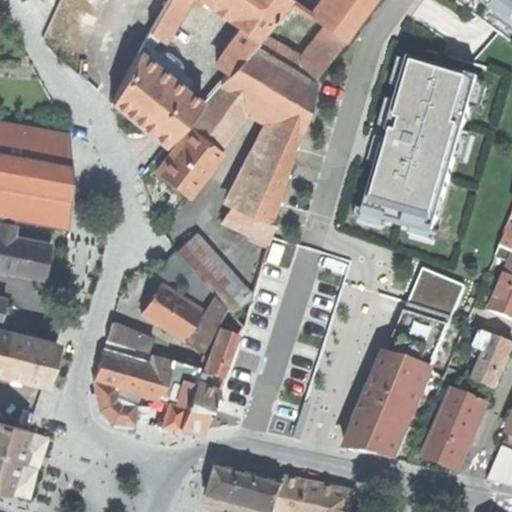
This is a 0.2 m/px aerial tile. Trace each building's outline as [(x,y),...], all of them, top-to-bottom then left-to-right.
[(161,38),(164,40),(188,0),(168,0),(150,33),(161,38)] [(204,0),(244,28),(259,39),(271,22),(275,23),(291,4),(287,1),(285,0),(204,0)] [(328,30),(346,43),(377,0),(324,0),(311,18),(324,27),(328,30)] [(511,0),(477,0),(477,1),(499,17),(501,13),(511,21),(511,0)] [(306,51),(310,54),(328,30),(324,27),(306,51)] [(259,39),(244,28),(217,66),(230,75),(252,49),(261,40),(259,39)] [(310,54),(295,74),(313,84),(346,43),(328,30),(310,54)] [(150,33),(138,55),(142,59),(149,49),(152,51),(161,38),(150,33)] [(149,49),(142,59),(184,91),(191,81),(152,51),(149,49)] [(252,104),(273,116),(301,133),(302,134),(316,86),(313,84),(295,74),(252,49),(230,75),(220,86),(222,87),(252,104)] [(129,118),(165,147),(202,106),(184,91),(142,59),(138,55),(111,103),(129,118)] [(479,81),(409,61),(408,64),(401,89),(397,104),(389,130),(388,134),(388,135),(392,137),(391,142),(376,139),(375,143),(377,144),(375,151),(372,161),(380,163),(376,176),(365,213),(387,220),(386,223),(410,230),(411,231),(412,227),(435,233),(435,232),(456,161),(464,134),(470,111),(478,85),(479,81)] [(252,104),(222,87),(187,126),(191,129),(218,150),(252,104)] [(254,217),(271,224),(301,133),(273,116),(227,206),(230,207),(254,217)] [(0,217),(67,230),(68,195),(68,164),(68,133),(0,120),(0,217)] [(171,184),(188,197),(222,154),(218,150),(191,129),(157,173),(171,184)] [(248,233),(254,217),(230,207),(223,223),(248,233)] [(271,224),(254,217),(248,233),(252,235),(251,239),(268,246),(276,226),(271,224)] [(0,224),(0,235),(13,239),(15,225),(0,222),(0,224)] [(511,227),(509,226),(505,236),(504,237),(500,248),(511,252),(511,227)] [(0,270),(42,279),(46,263),(49,246),(13,239),(0,235),(0,270)] [(195,235),(174,254),(207,289),(225,307),(243,327),(252,298),(195,235)] [(283,247),(273,244),(267,262),(277,265),(283,247)] [(496,257),(511,263),(511,261),(511,252),(500,248),(498,251),(496,257)] [(205,291),(207,289),(174,254),(158,272),(165,281),(174,280),(197,300),(198,298),(195,294),(201,287),(205,291)] [(491,311),(511,319),(511,261),(511,263),(491,311)] [(413,295),(409,305),(453,319),(466,288),(423,271),(413,295)] [(184,342),(193,327),(203,312),(161,285),(151,301),(142,315),(184,342)] [(198,298),(207,305),(220,316),(225,307),(207,289),(205,291),(201,287),(195,294),(198,298)] [(220,316),(207,305),(203,312),(217,321),(220,316)] [(409,305),(388,358),(430,372),(453,319),(409,305)] [(201,352),(217,321),(203,312),(193,327),(196,329),(195,331),(201,334),(193,348),(201,352)] [(108,332),(106,341),(147,353),(152,339),(111,323),(108,332)] [(458,345),(486,356),(493,338),(466,326),(458,345)] [(208,360),(203,371),(223,378),(238,335),(219,328),(208,360)] [(56,347),(0,333),(0,374),(43,385),(50,365),(56,347)] [(475,382),(495,390),(505,367),(511,349),(511,344),(493,338),(486,356),(475,382)] [(159,401),(169,363),(152,357),(150,365),(103,351),(98,365),(93,382),(119,389),(137,394),(159,401)] [(370,456),(396,461),(433,372),(430,372),(388,358),(387,357),(371,394),(362,415),(346,450),(370,456)] [(194,383),(199,370),(170,360),(169,363),(159,401),(167,403),(163,420),(158,418),(155,427),(177,429),(194,383)] [(194,383),(217,391),(223,378),(203,371),(199,370),(194,383)] [(119,389),(93,382),(99,410),(113,423),(132,425),(133,406),(137,394),(119,389)] [(217,391),(194,383),(177,429),(189,430),(202,430),(207,418),(217,391)] [(356,413),(362,415),(371,394),(365,392),(356,413)] [(474,392),(471,401),(488,408),(491,399),(474,392)] [(441,465),(460,473),(488,408),(471,401),(454,394),(427,459),(441,465)] [(0,403),(0,420),(29,430),(34,412),(0,402),(0,403)] [(25,460),(19,458),(21,454),(29,430),(0,420),(0,492),(8,494),(16,468),(23,470),(25,460)] [(511,437),(508,435),(489,481),(511,486),(511,437)] [(215,485),(209,505),(238,511),(276,511),(279,503),(284,485),(219,468),(215,485)] [(285,479),(284,485),(279,503),(276,511),(349,511),(353,496),(285,479)]
